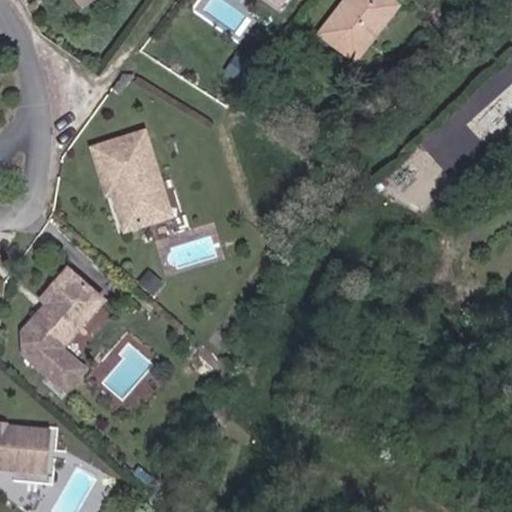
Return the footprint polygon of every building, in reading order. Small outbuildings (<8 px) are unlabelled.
[(362,59),(403,6),(394,0),(351,0),(327,33),(362,59)] [(252,86),(263,69),(248,57),(236,73),(252,86)] [(147,136),(99,149),(111,192),(126,188),(129,203),(122,204),(130,231),(170,219),(147,136)] [(167,286),(153,274),(144,284),(158,296),(167,286)] [(58,393),(77,372),(60,357),(103,306),(70,277),(45,302),(55,312),(49,318),(45,317),(24,338),(24,364),(58,393)] [(77,372),(58,393),(65,399),(84,378),(77,372)] [(0,474),(49,479),(53,434),(0,429),(0,474)]
